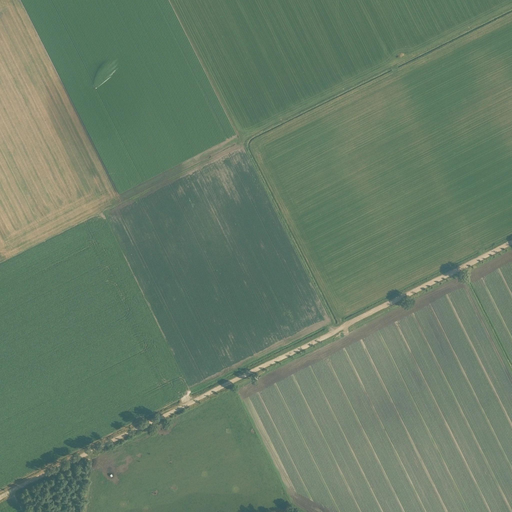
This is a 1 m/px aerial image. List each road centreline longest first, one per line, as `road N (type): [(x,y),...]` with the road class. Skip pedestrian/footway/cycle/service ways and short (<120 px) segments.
road 1 (unclassified): [(0,497),(511,241)]
road 2 (track): [(333,331),(245,140),(511,8)]
